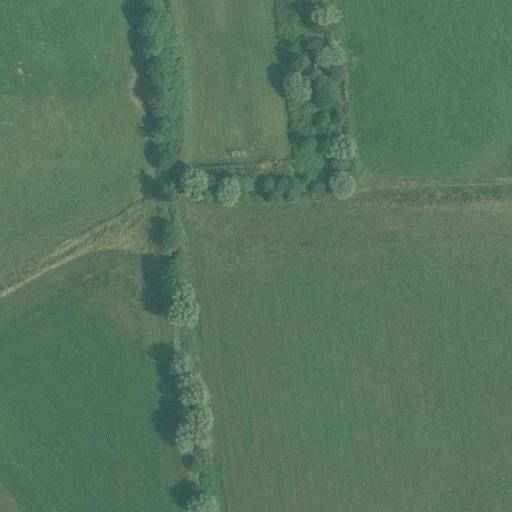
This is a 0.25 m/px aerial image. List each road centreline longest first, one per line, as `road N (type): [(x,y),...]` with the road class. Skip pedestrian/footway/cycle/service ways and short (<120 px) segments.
road 1 (residential): [(130,238),(375,204),(352,0)]
road 2 (residential): [(130,238),(161,511)]
road 3 (residential): [(0,228),(130,238)]
road 4 (residential): [(0,419),(85,511)]
